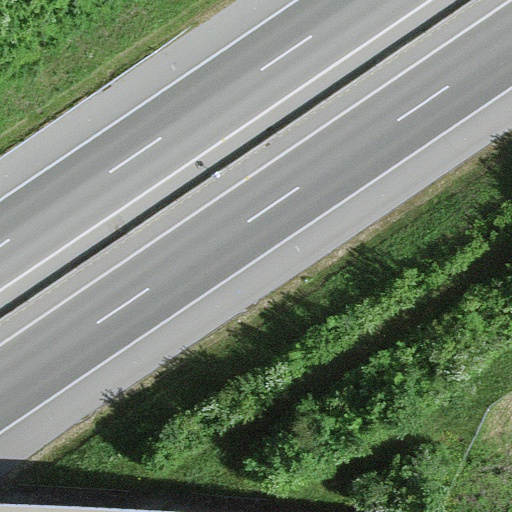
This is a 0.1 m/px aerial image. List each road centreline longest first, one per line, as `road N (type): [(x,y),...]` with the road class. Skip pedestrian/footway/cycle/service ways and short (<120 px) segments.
road 1 (motorway): [(0,389),(511,42)]
road 2 (motorway): [(363,0),(0,246)]
